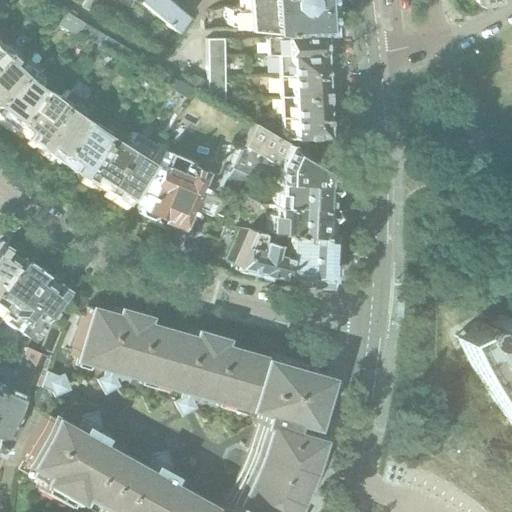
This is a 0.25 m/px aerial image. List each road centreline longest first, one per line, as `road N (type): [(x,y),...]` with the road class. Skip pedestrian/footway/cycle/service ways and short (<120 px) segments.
road 1 (residential): [(369,325),(169,279),(93,248),(0,183)]
road 2 (residential): [(369,325),(367,59)]
road 3 (residential): [(338,511),(369,325)]
